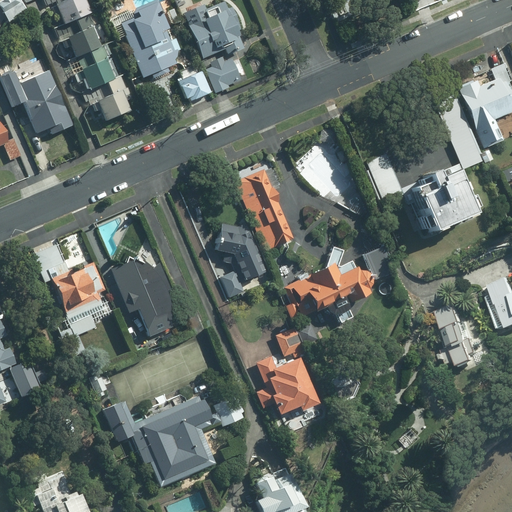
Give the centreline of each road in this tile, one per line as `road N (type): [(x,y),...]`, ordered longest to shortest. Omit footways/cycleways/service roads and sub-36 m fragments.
road 1 (residential): [(324,84),(0,224)]
road 2 (residential): [(511,5),(324,84)]
